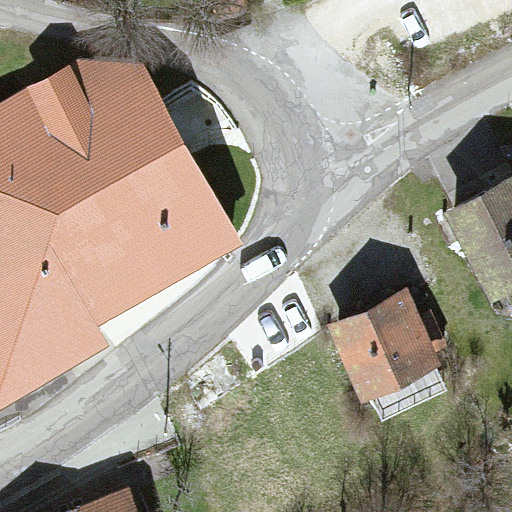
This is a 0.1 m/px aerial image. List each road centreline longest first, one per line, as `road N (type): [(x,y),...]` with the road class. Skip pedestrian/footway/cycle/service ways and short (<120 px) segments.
road 1 (residential): [(0,462),(211,316),(273,244),(292,184)]
road 2 (residential): [(292,184),(287,149),(267,114),(217,69),(0,3)]
road 3 (residential): [(292,184),(511,79)]
